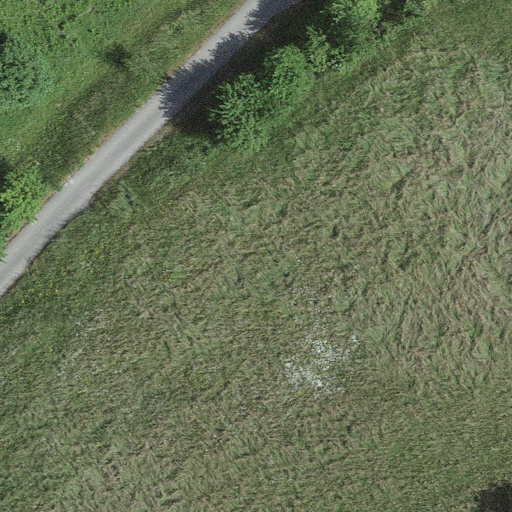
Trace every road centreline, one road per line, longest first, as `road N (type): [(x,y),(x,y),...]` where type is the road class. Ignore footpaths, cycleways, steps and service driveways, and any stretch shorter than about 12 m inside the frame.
road 1 (motorway): [(511,49),(0,357)]
road 2 (motorway): [(5,511),(511,195)]
